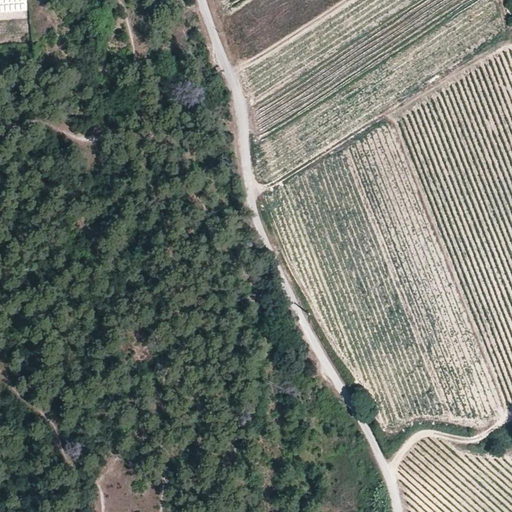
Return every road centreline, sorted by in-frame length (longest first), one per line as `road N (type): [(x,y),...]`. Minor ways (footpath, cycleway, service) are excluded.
road 1 (unclassified): [(400,511),(378,453),(310,344),(259,232),(243,166),(244,116),(201,0)]
road 2 (track): [(387,475),(416,438),(470,439),(511,416)]
